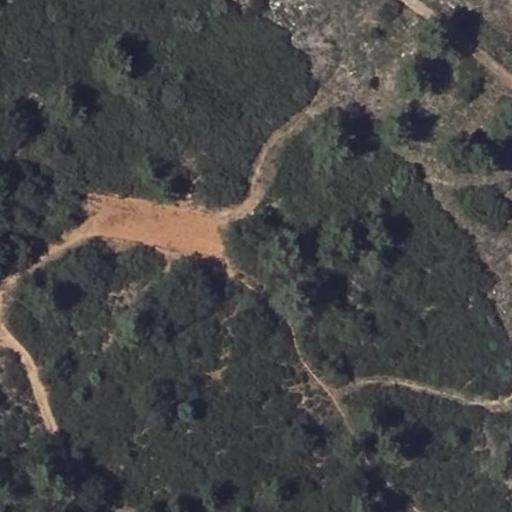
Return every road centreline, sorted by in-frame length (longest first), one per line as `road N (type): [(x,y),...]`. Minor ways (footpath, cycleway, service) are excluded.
road 1 (track): [(83,511),(26,356),(0,318)]
road 2 (track): [(405,0),(511,78)]
